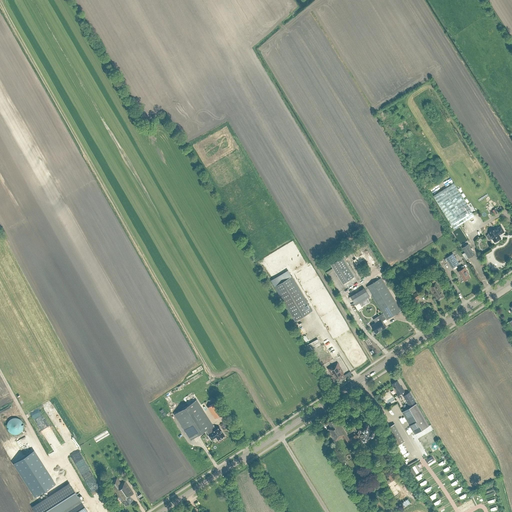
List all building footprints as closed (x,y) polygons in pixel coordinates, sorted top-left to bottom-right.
[(433,196),(453,228),(474,216),(454,183),(433,196)] [(496,241),(497,241),(497,240),(501,238),(499,235),(504,231),(501,226),(495,229),(488,233),(492,238),(494,242),(495,241),(496,241)] [(462,247),(465,252),(462,254),(465,260),(475,254),(468,244),(462,247)] [(452,268),(459,263),(452,253),(446,257),(452,268)] [(330,265),(342,284),(354,276),(342,257),(330,265)] [(468,273),(465,267),(464,267),(463,265),(461,266),(462,268),(458,271),(464,281),(470,277),(468,273)] [(291,276),(274,286),(295,321),(312,311),(291,276)] [(400,311),(380,278),(367,286),(383,313),(373,319),(375,323),(371,325),(376,333),(385,327),(382,321),(386,318),(386,319),(400,311)] [(438,300),(444,296),(441,291),(442,290),(436,280),(428,285),(432,293),(434,292),(438,300)] [(364,288),(350,296),(356,305),(359,303),(361,306),(368,302),(366,299),(369,297),(364,288)] [(416,292),(412,294),(408,296),(412,302),(413,304),(414,304),(418,301),(419,301),(417,298),(420,297),(419,296),(417,292),(416,292)] [(320,344),(317,339),(309,344),(312,349),(320,344)] [(323,345),(312,351),(314,355),(312,356),(318,367),(320,370),(325,368),(323,364),(326,362),(331,359),(326,348),(325,349),(323,345)] [(335,377),(338,382),(345,377),(342,373),(343,372),(338,363),(335,364),(334,364),(327,368),(334,378),(335,377)] [(401,393),(402,396),(406,394),(404,391),(405,390),(402,386),(401,387),(397,380),(392,384),(395,390),(397,395),(401,393)] [(410,391),(406,394),(402,396),(408,405),(416,401),(410,391)] [(217,439),(224,435),(219,427),(215,429),(196,399),(174,414),(190,439),(206,429),(208,433),(207,434),(211,440),(215,437),(217,439)] [(214,418),(221,414),(214,403),(207,407),(214,418)] [(429,425),(416,403),(402,411),(414,433),(429,425)] [(40,424),(46,420),(41,411),(35,415),(40,424)] [(23,426),(23,424),(22,422),(22,421),(21,420),(19,419),(18,418),(16,418),(15,417),(13,418),(11,418),(10,419),(9,420),(8,421),(7,423),(7,424),(7,426),(7,427),(7,428),(8,430),(9,431),(10,432),(12,433),(13,433),(14,434),(16,434),(17,433),(19,432),(20,432),(21,430),(22,429),(23,427),(23,426)] [(360,440),(356,434),(349,438),(339,423),(338,424),(334,418),(328,422),(331,427),(327,429),(335,441),(342,436),(348,446),(353,442),(354,444),(360,440)] [(358,429),(359,429),(359,430),(360,431),(363,435),(363,436),(362,436),(362,437),(363,438),(363,439),(364,439),(365,439),(366,439),(366,438),(367,438),(367,437),(368,437),(367,437),(367,436),(367,435),(368,435),(369,436),(370,435),(370,434),(370,433),(371,434),(372,434),(373,434),(374,434),(374,433),(375,433),(375,432),(375,431),(374,431),(374,430),(373,430),(373,429),(372,429),(372,430),(371,430),(370,428),(369,426),(369,425),(369,424),(369,423),(368,423),(367,423),(366,423),(365,423),(365,424),(365,425),(365,426),(366,426),(365,426),(362,428),(362,427),(361,427),(360,427),(359,427),(359,428),(358,428),(358,429)] [(405,441),(394,423),(387,428),(397,445),(405,441)] [(46,432),(54,445),(61,441),(53,428),(46,432)] [(25,435),(19,438),(24,448),(25,448),(27,451),(30,449),(28,446),(31,445),(25,435)] [(413,439),(419,449),(422,447),(420,444),(415,437),(413,439)] [(87,478),(94,475),(90,464),(83,466),(87,478)] [(404,473),(400,466),(395,469),(397,471),(396,472),(397,474),(398,474),(399,476),(404,473)] [(48,490),(60,483),(52,469),(40,476),(48,490)] [(125,505),(132,500),(129,495),(133,493),(125,480),(120,483),(116,478),(109,483),(113,488),(123,503),(124,503),(125,505)] [(69,482),(32,506),(35,511),(87,511),(81,501),(83,499),(82,498),(80,500),(69,482)] [(409,496),(404,500),(407,504),(412,500),(409,496)]
